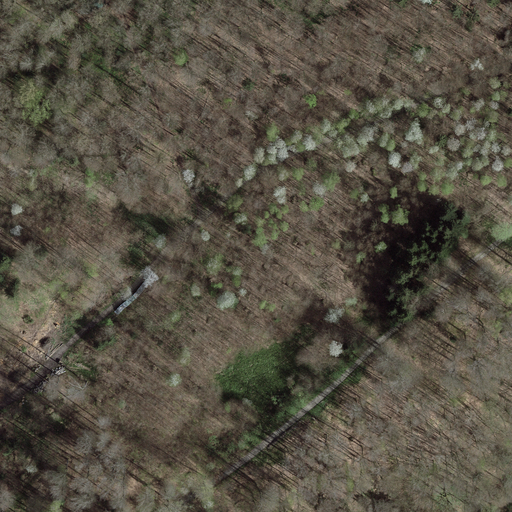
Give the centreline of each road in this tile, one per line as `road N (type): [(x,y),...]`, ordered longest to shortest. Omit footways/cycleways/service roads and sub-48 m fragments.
road 1 (track): [(511,63),(255,171),(0,406)]
road 2 (track): [(511,232),(252,454),(165,511)]
road 3 (track): [(118,0),(180,128),(200,220)]
